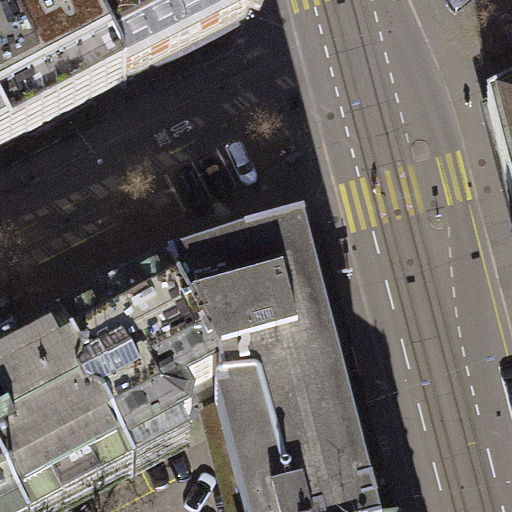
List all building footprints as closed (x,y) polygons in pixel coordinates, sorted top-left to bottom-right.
[(0,0),(0,148),(110,92),(127,83),(83,0),(0,0)] [(83,0),(127,83),(242,25),(253,0),(83,0)] [(511,203),(511,98),(489,111),(511,203)] [(320,229),(302,234),(375,511),(380,511),(394,508),(320,229)] [(375,511),(302,234),(170,275),(218,374),(227,394),(213,407),(240,511),(375,511)] [(0,511),(22,511),(122,463),(182,423),(192,408),(182,393),(218,374),(170,275),(125,297),(115,283),(95,295),(99,311),(61,332),(17,353),(9,341),(0,345),(0,511)]
